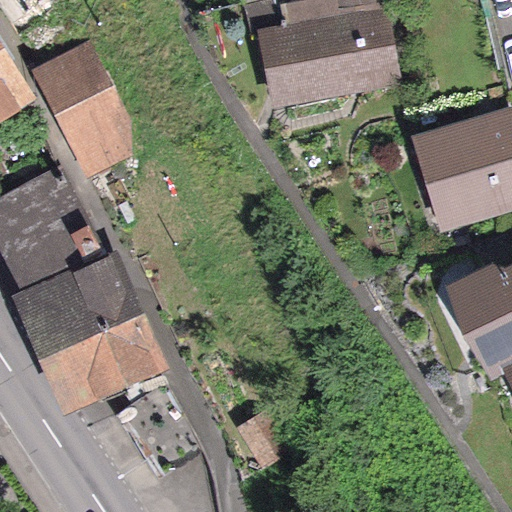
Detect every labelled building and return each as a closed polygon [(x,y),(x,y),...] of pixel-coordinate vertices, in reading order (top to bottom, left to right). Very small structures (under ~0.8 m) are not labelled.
[(101,0),(0,0),(0,22),(21,53),(101,0)] [(289,98),(347,87),(344,73),(394,64),(385,14),(277,33),(289,98)] [(154,154),(102,52),(44,81),(96,183),(154,154)] [(0,142),(38,118),(0,59),(0,142)] [(511,196),(511,141),(507,124),(430,148),(451,215),(511,196)] [(149,348),(63,175),(0,205),(0,238),(73,386),(149,348)] [(499,361),(511,355),(511,278),(470,299),(499,361)] [(167,382),(117,416),(155,472),(205,438),(167,382)]
